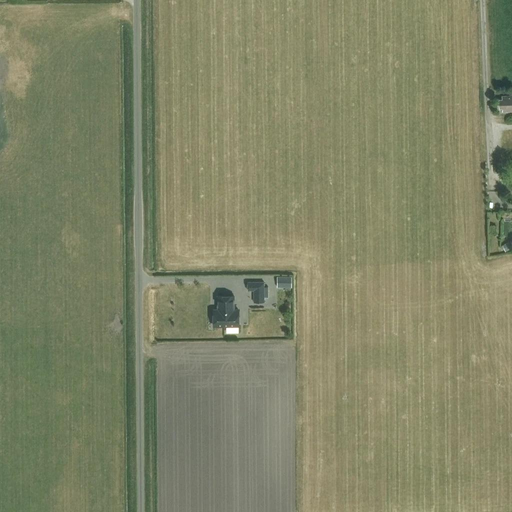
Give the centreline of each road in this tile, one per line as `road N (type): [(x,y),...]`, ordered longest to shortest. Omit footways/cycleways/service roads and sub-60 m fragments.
road 1 (unclassified): [(140,511),(136,0)]
road 2 (track): [(484,0),(492,189)]
